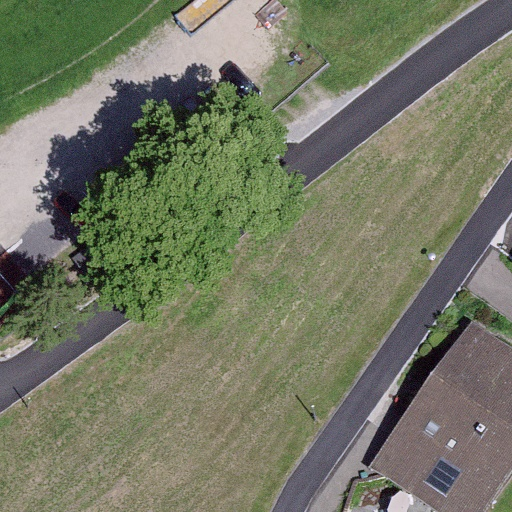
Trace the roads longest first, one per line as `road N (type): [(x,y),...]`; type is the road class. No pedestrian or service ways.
road 1 (residential): [(0,385),(227,226),(441,56),(511,13)]
road 2 (residential): [(288,511),(511,192)]
